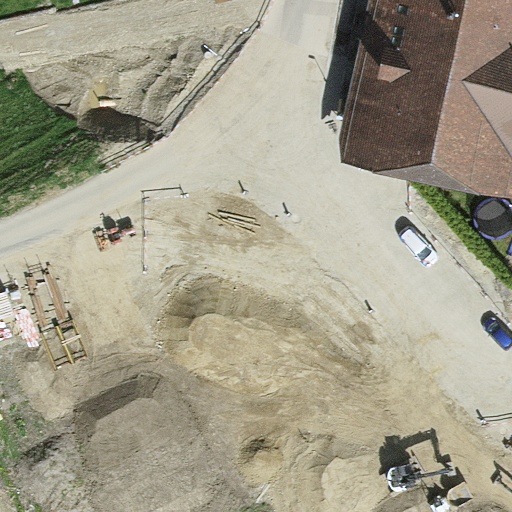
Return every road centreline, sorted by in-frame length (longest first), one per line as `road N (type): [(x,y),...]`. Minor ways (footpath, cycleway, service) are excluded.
road 1 (residential): [(276,124),(511,384)]
road 2 (residential): [(276,124),(0,242)]
road 3 (residential): [(301,0),(276,124)]
